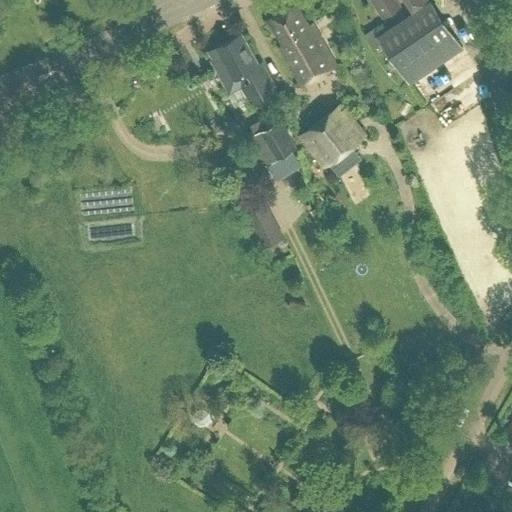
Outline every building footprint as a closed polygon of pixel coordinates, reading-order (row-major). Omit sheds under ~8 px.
[(371,0),(382,16),(400,3),(398,0),(407,0),(415,10),(378,35),(410,81),(462,45),(431,0),(430,0),(429,0),(371,0)] [(308,24),(296,2),(268,18),(282,44),(279,47),(300,85),(336,65),(312,22),(308,24)] [(259,64),(242,32),(209,50),(216,63),(213,64),(229,92),(241,86),(252,105),(280,89),(264,61),(259,64)] [(43,99),(77,74),(71,66),(37,91),(43,99)] [(342,99),(298,133),(324,167),(369,132),(342,99)] [(297,145),(280,117),(247,137),(264,165),(297,145)] [(285,233),(267,198),(245,209),(263,244),(285,233)] [(333,412),(308,429),(342,479),(368,461),(333,412)] [(335,511),(344,500),(322,485),(304,511),(335,511)]
